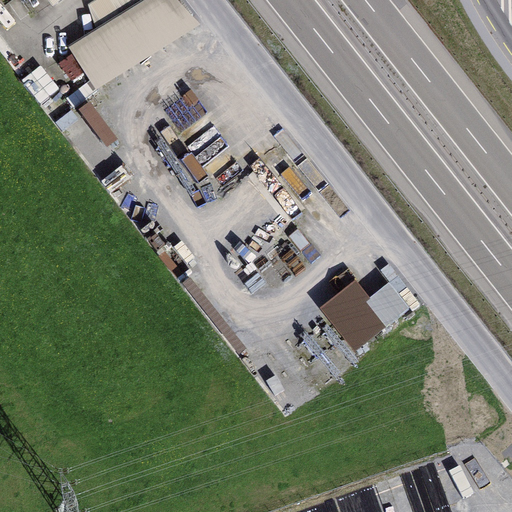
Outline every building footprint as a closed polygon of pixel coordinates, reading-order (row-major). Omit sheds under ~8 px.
[(27,0),(36,10),(48,1),(64,21),(90,0),(27,0)] [(77,54),(103,96),(204,34),(174,0),(165,0),(163,1),(162,0),(113,0),(107,4),(117,29),(77,54)] [(77,98),(67,103),(72,112),(93,102),(73,61),(62,66),(77,98)] [(208,125),(181,145),(206,180),(234,160),(208,125)] [(411,317),(390,291),(371,307),(357,289),(321,319),(356,362),(411,317)]
